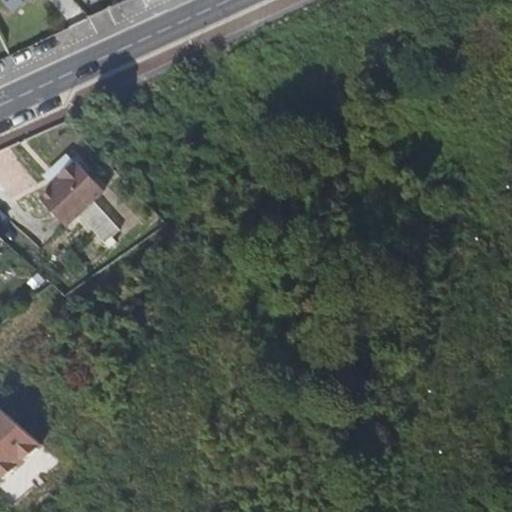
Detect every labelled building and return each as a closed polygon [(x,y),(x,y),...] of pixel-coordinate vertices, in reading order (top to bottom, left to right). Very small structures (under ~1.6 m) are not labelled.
[(0,0),(13,13),(26,0),(0,0)] [(40,198),(66,226),(79,214),(93,200),(104,191),(79,163),(78,164),(75,161),(59,175),(62,178),(54,186),(40,198)] [(51,183),(54,186),(62,178),(59,175),(51,183)] [(99,203),(80,217),(102,248),(121,234),(99,203)] [(52,462),(4,397),(0,400),(0,484),(13,475),(20,485),(52,462)]
